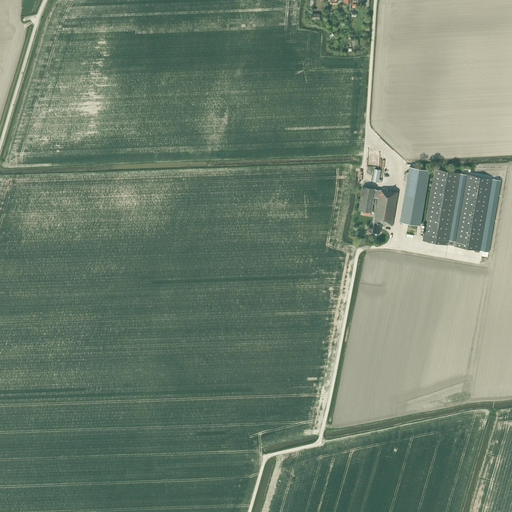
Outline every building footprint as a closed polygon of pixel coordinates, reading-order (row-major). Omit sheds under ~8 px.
[(407,182),(406,187),(400,222),(420,225),(430,170),(409,167),(408,172),(406,172),(404,181),(407,182)] [(378,182),(380,170),(375,169),(372,181),(378,182)] [(422,242),(447,247),(460,173),(435,169),(422,242)] [(460,173),(447,247),(488,254),(500,180),(460,173)] [(375,216),(373,232),(380,234),(382,224),(392,226),(398,193),(379,189),(379,190),(375,190),(375,189),(362,187),(358,210),(371,212),(374,197),(378,198),(375,215),(375,216)]
